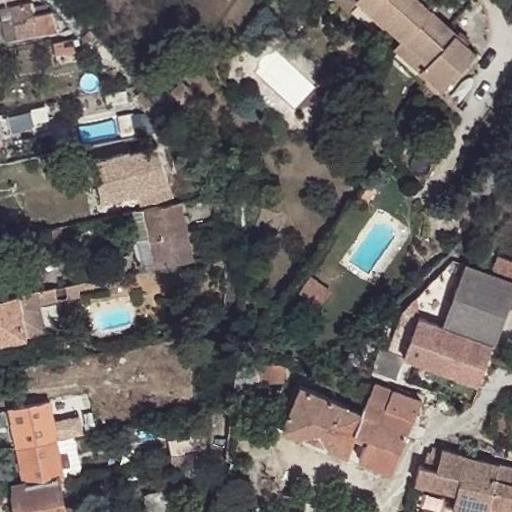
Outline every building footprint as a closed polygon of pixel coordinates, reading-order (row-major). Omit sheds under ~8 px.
[(336,0),(349,11),(356,4),(351,0),(336,0)] [(360,0),(404,42),(433,13),(420,0),(351,0),(356,4),(360,0)] [(420,0),(433,13),(443,0),(420,0)] [(57,31),(56,28),(54,15),(59,13),(54,8),(51,5),(35,8),(34,5),(14,8),(20,38),(57,31)] [(0,10),(6,40),(20,38),(14,8),(0,10)] [(54,15),(56,28),(68,25),(59,13),(54,15)] [(478,56),(433,13),(404,42),(430,67),(424,73),(443,92),(478,56)] [(68,52),(67,47),(64,48),(63,41),(53,43),(56,54),(68,52)] [(430,67),(404,42),(398,48),(424,73),(430,67)] [(166,96),(179,111),(190,99),(178,85),(166,96)] [(369,87),(363,100),(370,104),(377,90),(369,87)] [(143,191),(169,185),(167,176),(165,169),(164,164),(97,180),(100,196),(119,191),(121,197),(143,191)] [(463,195),(484,215),(508,188),(486,167),(463,195)] [(147,210),(174,205),(169,185),(143,191),(147,210)] [(227,215),(227,199),(220,200),(215,201),(215,215),(227,215)] [(191,263),(181,203),(174,205),(147,210),(135,212),(139,239),(150,238),(154,264),(155,270),(191,263)] [(227,215),(215,215),(214,233),(226,233),(227,215)] [(216,242),(227,242),(226,233),(214,233),(214,242),(216,242)] [(150,238),(139,239),(144,265),(154,264),(150,238)] [(214,259),(227,257),(227,242),(216,242),(214,259)] [(511,260),(497,254),(492,267),(511,275),(511,260)] [(511,280),(454,257),(404,309),(493,342),(509,299),(511,290),(511,280)] [(78,290),(77,283),(64,286),(67,298),(79,296),(78,290)] [(56,300),(54,288),(32,292),(35,304),(56,300)] [(35,304),(32,292),(17,295),(24,331),(35,329),(31,305),(35,304)] [(24,331),(17,295),(0,297),(0,340),(25,336),(24,331)] [(373,368),(398,377),(405,355),(478,382),(493,342),(404,309),(388,348),(380,346),(373,368)] [(350,349),(342,357),(355,362),(359,358),(350,349)] [(234,365),(232,395),(252,398),(261,391),(262,380),(260,379),(260,377),(261,365),(251,364),(234,365)] [(260,379),(262,380),(284,380),(285,365),(261,365),(260,377),(260,379)] [(70,398),(82,396),(79,381),(65,384),(67,399),(70,398)] [(301,385),(282,426),(347,455),(354,438),(365,443),(357,461),(388,474),(420,403),(374,383),(361,413),(301,385)] [(82,396),(84,406),(91,404),(90,395),(82,396)] [(71,408),(84,406),(82,396),(70,398),(71,408)] [(62,410),(71,408),(70,398),(67,399),(50,402),(50,406),(55,405),(56,411),(51,412),(56,435),(67,433),(62,410)] [(56,435),(51,412),(50,406),(50,402),(50,401),(10,408),(17,447),(57,440),(56,435)] [(212,433),(215,410),(202,412),(199,436),(212,433)] [(511,412),(494,412),(493,436),(511,435),(511,412)] [(196,452),(209,450),(212,433),(199,436),(169,443),(172,456),(186,454),(196,452)] [(59,451),(57,440),(17,447),(24,484),(58,478),(64,476),(62,466),(59,451)] [(66,449),(59,451),(62,466),(69,465),(66,449)] [(203,474),(209,450),(196,452),(197,462),(189,464),(185,464),(188,477),(203,474)] [(495,511),(497,504),(511,508),(511,466),(440,451),(438,457),(424,453),(421,467),(418,466),(414,482),(449,490),(448,494),(455,497),(453,510),(461,511),(495,511)] [(174,467),(185,464),(189,464),(186,454),(172,456),(174,467)] [(58,478),(24,484),(13,486),(18,511),(64,511),(63,507),(58,478)] [(145,496),(148,511),(166,511),(180,509),(175,489),(145,496)]
